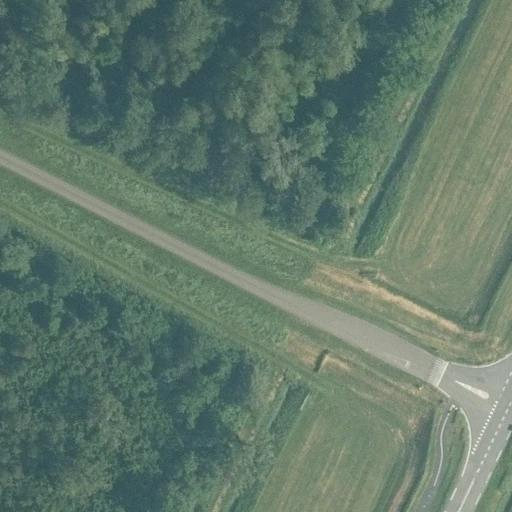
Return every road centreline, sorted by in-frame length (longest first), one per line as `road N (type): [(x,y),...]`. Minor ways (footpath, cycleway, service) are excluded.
road 1 (unclassified): [(507,409),(0,159)]
road 2 (track): [(0,110),(307,251),(385,270)]
road 3 (track): [(312,377),(0,205)]
road 4 (track): [(322,256),(342,230),(452,0)]
road 5 (track): [(277,358),(203,511)]
